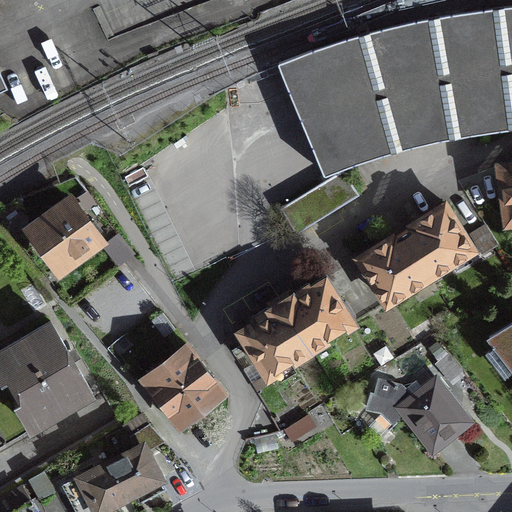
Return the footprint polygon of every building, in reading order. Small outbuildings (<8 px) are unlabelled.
[(511,8),(499,10),(434,20),(363,36),(279,65),(325,177),(397,153),(455,139),(511,130),(511,8)] [(0,91),(8,88),(0,71),(0,91)] [(511,156),(493,159),(501,224),(511,222),(511,156)] [(343,169),(315,186),(330,210),(358,192),(343,169)] [(315,186),(282,206),(298,231),(330,210),(315,186)] [(105,239),(67,189),(19,225),(57,276),(105,239)] [(444,198),(398,226),(430,279),(476,251),(444,198)] [(383,308),(430,279),(398,226),(351,255),(383,308)] [(278,296),(310,348),(354,322),(322,269),(278,296)] [(310,348),(278,296),(236,321),(268,374),(310,348)] [(92,391),(48,319),(0,348),(0,365),(36,425),(92,391)] [(511,321),(490,337),(511,366),(511,321)] [(225,396),(185,342),(137,378),(177,431),(225,396)] [(0,365),(0,446),(36,425),(0,365)] [(474,427),(435,374),(396,403),(435,456),(474,427)] [(140,442),(108,459),(131,501),(163,484),(140,442)] [(82,511),(110,511),(131,501),(108,459),(66,481),(82,511)] [(40,493),(54,489),(50,470),(35,474),(40,493)] [(0,498),(0,511),(11,511),(29,503),(21,488),(0,498)] [(34,511),(29,503),(11,511),(34,511)]
